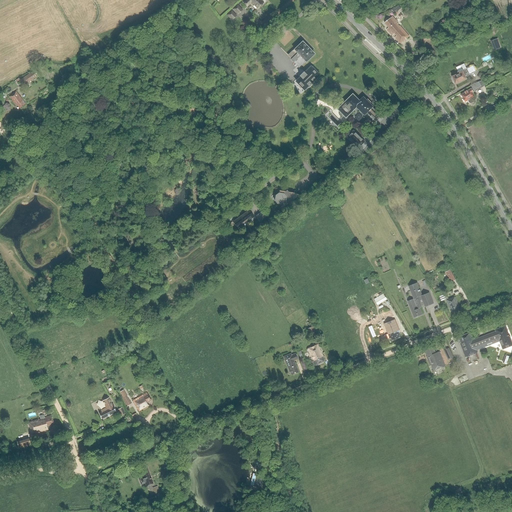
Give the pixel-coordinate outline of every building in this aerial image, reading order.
[(246,0),(243,3),(247,6),(250,3),(252,5),(253,4),(257,9),(265,1),(263,0),(246,0)] [(243,10),(237,4),(232,9),(237,15),(243,10)] [(237,16),(231,10),(226,15),(232,21),(237,16)] [(392,17),(384,23),(388,28),(386,30),(392,36),(394,34),(396,36),(395,37),(400,43),(409,36),(396,22),(397,21),(392,17)] [(501,48),(497,38),(490,40),(494,50),(501,48)] [(300,56),(306,62),(307,61),(308,61),(309,60),(309,59),(314,54),(302,42),(288,55),(291,59),(290,60),(293,63),(300,56)] [(456,83),(466,79),(464,75),(468,73),(469,74),(476,71),(474,65),(458,72),(459,74),(453,77),(456,83)] [(312,69),(311,67),(304,74),(303,72),(299,76),(301,77),(296,82),(304,90),(307,86),(309,87),(313,83),(312,82),(318,75),(316,73),(317,72),(313,68),(312,69)] [(24,81),(26,83),(36,77),(33,72),(17,82),(19,85),(24,81)] [(474,83),(471,85),(472,88),(474,92),(485,85),(485,84),(483,80),(474,83)] [(472,88),(461,95),(463,98),(465,102),(468,100),(469,102),(470,103),(471,103),(473,102),(474,101),(474,100),(472,98),(475,96),(473,93),(474,92),(472,88)] [(16,106),(17,105),(20,108),(25,104),(15,91),(9,97),(16,106)] [(339,106),(338,106),(340,108),(339,109),(341,110),(340,112),(340,115),(342,116),(343,116),(344,116),(346,115),(347,117),(355,109),(356,110),(357,110),(358,109),(359,109),(362,111),(361,113),(361,114),(363,115),(364,115),(365,114),(365,115),(367,112),(376,121),(381,116),(364,98),(360,101),(353,95),(344,104),(343,104),(342,104),(341,104),(340,105),(339,106)] [(354,131),(347,137),(349,139),(356,146),(357,145),(358,146),(359,144),(360,144),(361,146),(365,142),(356,132),(354,131)] [(274,195),(274,200),(275,200),(278,204),(284,205),(283,207),(301,195),(295,194),(295,193),(289,192),(288,190),(286,191),(280,190),(280,192),(276,195),(274,195)] [(238,229),(254,217),(248,210),(233,221),(238,229)] [(260,222),(267,216),(263,211),(256,216),(260,222)] [(457,280),(451,270),(446,273),(451,281),(453,280),(454,282),(457,280)] [(413,299),(407,302),(408,304),(414,318),(423,314),(420,306),(421,305),(421,301),(422,300),(425,307),(434,304),(429,293),(422,295),(417,283),(408,286),(413,299)] [(379,295),(380,296),(375,299),(378,306),(388,300),(384,294),(383,293),(379,295)] [(455,297),(446,301),(449,309),(450,308),(452,312),(459,310),(457,306),(458,305),(456,302),(457,302),(455,297)] [(387,336),(383,337),(384,340),(388,338),(389,338),(389,339),(391,338),(392,341),(400,337),(398,332),(399,331),(395,320),(384,325),(388,336),(387,336)] [(470,332),(458,337),(460,343),(465,357),(478,353),(477,350),(499,341),(502,349),(511,345),(511,342),(510,336),(509,336),(508,333),(505,325),(494,329),(495,331),(473,340),(470,332)] [(318,344),(307,349),(312,360),(308,362),(308,364),(313,362),(314,366),(324,362),(322,358),(324,357),(318,344)] [(436,353),(433,347),(426,350),(428,356),(427,356),(432,371),(445,366),(439,352),(436,353)] [(286,364),(290,372),(292,375),(298,372),(294,361),(298,359),(296,353),(292,355),(291,354),(284,357),(287,363),(286,364)] [(506,354),(503,361),(509,363),(511,356),(506,354)] [(131,404),(123,390),(120,392),(123,398),(122,398),(127,406),(131,404)] [(147,393),(133,401),(139,411),(149,406),(147,403),(151,400),(147,393)] [(101,410),(102,412),(99,413),(102,419),(116,412),(113,406),(109,398),(103,401),(106,408),(101,410)] [(39,421),(39,419),(28,422),(32,436),(48,431),(47,426),(54,424),(52,416),(45,418),(44,415),(40,416),(41,420),(39,421)] [(28,438),(16,442),(19,449),(30,445),(28,438)] [(140,470),(142,474),(138,476),(141,485),(146,483),(146,486),(148,485),(150,491),(151,490),(153,494),(160,492),(157,486),(152,488),(150,484),(152,483),(147,468),(140,470)] [(254,486),(260,487),(262,478),(261,477),(262,475),(258,474),(257,476),(256,476),(254,486)]
